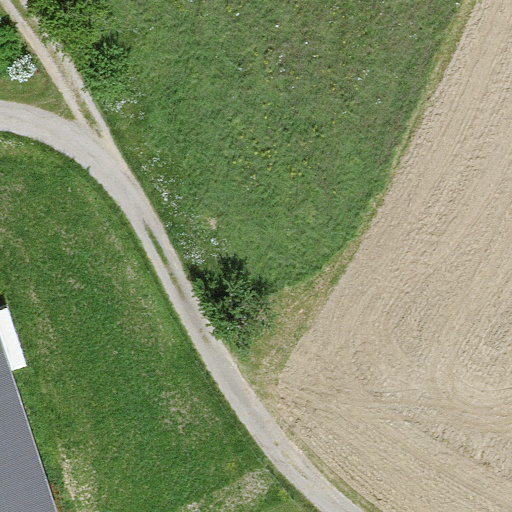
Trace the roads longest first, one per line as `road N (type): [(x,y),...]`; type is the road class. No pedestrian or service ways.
road 1 (track): [(104,157),(241,406),(344,511)]
road 2 (track): [(104,157),(72,81),(15,0)]
